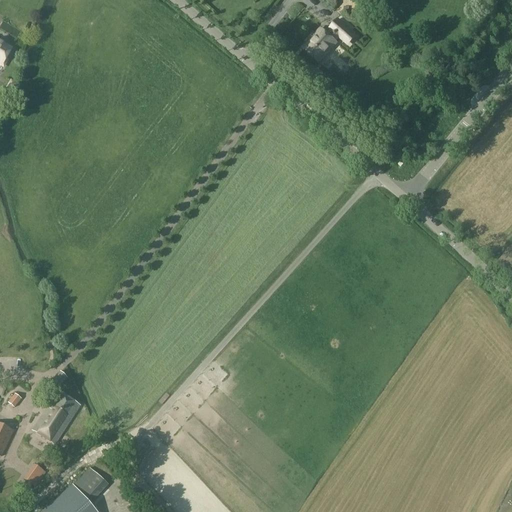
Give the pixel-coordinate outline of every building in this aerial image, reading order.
[(320,30),(302,50),(320,65),(338,45),(336,44),(341,39),(348,46),(357,37),(339,19),(330,29),(336,34),(331,39),(320,30)] [(0,65),(1,67),(12,49),(3,44),(4,43),(0,40),(0,65)] [(13,96),(19,85),(11,80),(5,91),(13,96)] [(55,390),(67,378),(60,372),(49,384),(55,390)] [(55,446),(63,432),(79,407),(58,392),(33,431),(55,446)] [(14,395),(8,403),(14,408),(20,400),(14,395)] [(0,456),(13,431),(0,424),(0,456)] [(31,468),(23,479),(30,484),(38,473),(31,468)] [(95,511),(89,504),(107,485),(90,469),(73,486),(73,485),(42,511),(95,511)]
